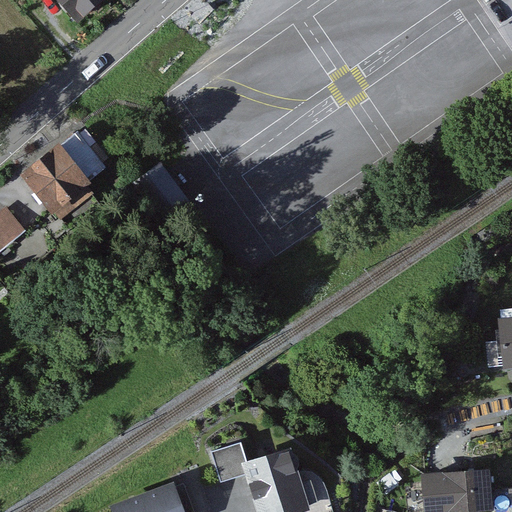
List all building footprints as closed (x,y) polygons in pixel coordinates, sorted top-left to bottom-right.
[(99,0),(51,0),(75,24),(99,0)] [(90,184),(60,148),(23,180),(52,215),(90,184)] [(0,257),(27,235),(7,211),(0,217),(0,257)] [(242,443),(213,452),(223,482),(236,478),(252,472),(249,464),(242,443)] [(291,450),(249,464),(252,472),(265,511),(302,511),(311,509),(291,450)] [(490,475),(441,477),(442,511),(479,511),(492,511),(490,475)] [(194,511),(184,484),(116,510),(117,511),(194,511)]
